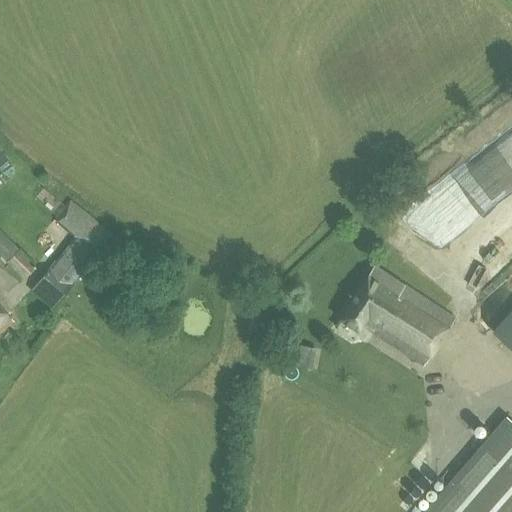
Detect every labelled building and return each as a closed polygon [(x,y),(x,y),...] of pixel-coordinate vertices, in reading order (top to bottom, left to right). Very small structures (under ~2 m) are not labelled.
[(0,188),(15,182),(9,169),(0,173),(0,188)] [(53,219),(75,236),(38,283),(58,300),(112,229),(69,197),(53,219)] [(403,257),(445,243),(437,220),(395,235),(403,257)] [(36,263),(0,227),(0,253),(25,277),(36,263)] [(359,328),(362,323),(423,364),(454,316),(375,265),(341,316),(359,328)] [(0,330),(13,320),(0,303),(0,330)] [(511,308),(493,331),(511,347),(511,308)] [(511,511),(511,449),(493,432),(417,511),(511,511)]
